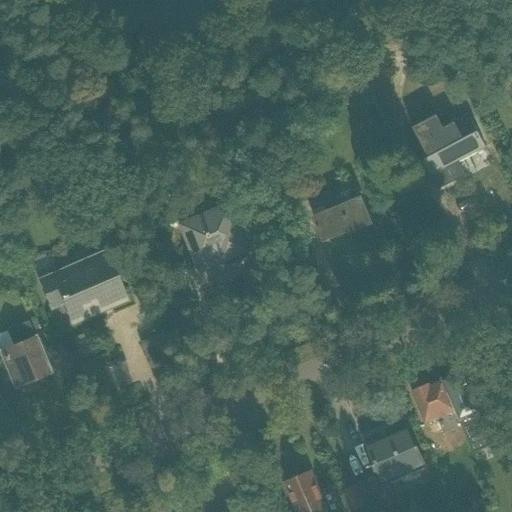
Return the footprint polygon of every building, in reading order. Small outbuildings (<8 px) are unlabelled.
[(428,177),(483,147),(465,114),(409,144),(428,177)] [(374,232),(357,190),(300,214),(311,242),(343,229),(349,243),(374,232)] [(189,267),(240,243),(221,201),(170,224),(189,267)] [(57,324),(117,300),(98,254),(39,279),(57,324)] [(0,368),(6,384),(43,370),(25,321),(0,330),(0,368)] [(450,427),(474,416),(454,368),(429,378),(450,427)] [(450,427),(429,378),(404,389),(419,425),(435,418),(440,431),(450,427)] [(372,485),(415,468),(400,430),(357,447),(372,485)] [(289,511),(300,511),(322,504),(307,468),(277,480),(289,511)]
